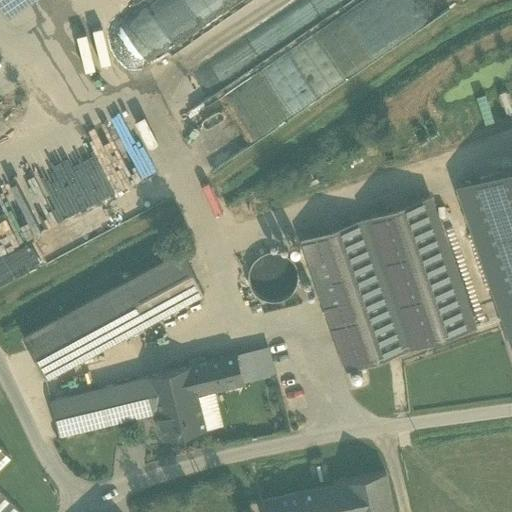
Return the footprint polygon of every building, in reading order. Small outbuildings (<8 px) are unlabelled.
[(0,0),(9,11),(24,0),(0,0)] [(139,0),(143,45),(131,52),(160,50),(174,41),(172,12),(159,2),(186,0),(188,2),(189,0),(222,0),(233,9),(227,16),(228,28),(189,53),(200,62),(218,61),(230,79),(319,22),(331,32),(329,34),(341,33),(336,29),(326,14),(347,0),(139,0)] [(256,134),(386,53),(369,26),(356,35),(354,32),(326,49),(322,42),(252,86),(261,100),(242,111),(256,134)] [(178,125),(0,218),(0,305),(208,190),(215,185),(178,125)] [(511,178),(463,195),(511,337),(511,178)] [(429,195),(363,218),(408,350),(474,327),(429,195)] [(363,218),(300,239),(346,372),(408,350),(363,218)] [(277,304),(302,272),(269,246),(244,279),(277,304)] [(182,250),(130,279),(152,320),(205,291),(182,250)] [(152,320),(130,279),(24,337),(46,378),(152,320)] [(268,347),(237,355),(244,383),(275,376),(268,347)] [(219,359),(148,377),(155,409),(198,399),(197,394),(244,383),(237,355),(234,356),(233,353),(219,356),(219,359)] [(148,377),(51,400),(59,436),(156,412),(155,409),(148,377)] [(198,399),(155,409),(156,412),(163,441),(206,430),(199,405),(198,399)] [(199,405),(206,430),(230,424),(224,399),(199,405)] [(0,449),(0,469),(10,459),(0,449)] [(394,511),(387,472),(345,481),(351,511),(394,511)] [(351,511),(345,481),(297,491),(301,511),(351,511)] [(301,511),(297,491),(262,498),(265,511),(301,511)] [(17,511),(0,494),(0,511),(17,511)]
